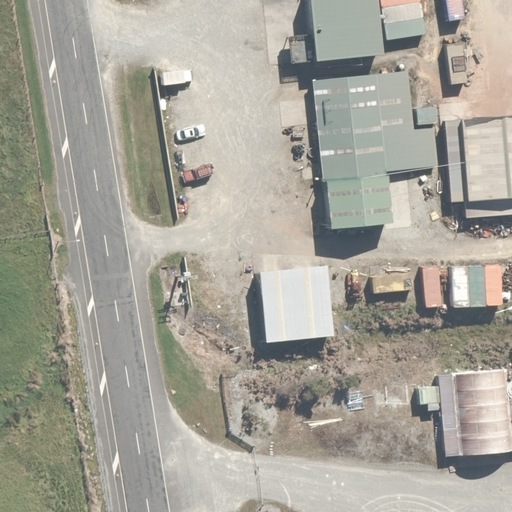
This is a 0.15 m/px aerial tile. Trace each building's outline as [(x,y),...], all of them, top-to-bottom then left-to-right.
[(376,0),(315,0),(321,64),(382,59),(376,0)] [(409,74),(313,82),(322,185),(327,185),(331,234),(391,229),(386,173),(436,168),(432,124),(414,126),(409,74)] [(511,117),(460,122),(467,219),(511,215),(511,117)] [(333,265),(260,274),(268,344),(341,335),(333,265)] [(511,410),(510,370),(443,372),(446,460),(511,457),(511,410)]
